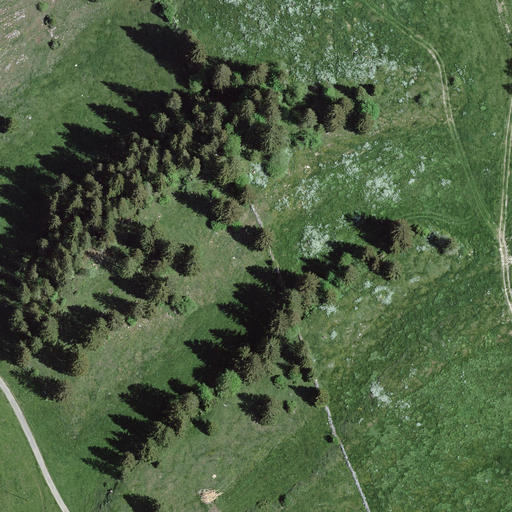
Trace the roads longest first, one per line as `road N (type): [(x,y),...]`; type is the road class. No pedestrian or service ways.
road 1 (track): [(511,112),(501,233),(511,302)]
road 2 (unclassified): [(70,511),(0,380)]
